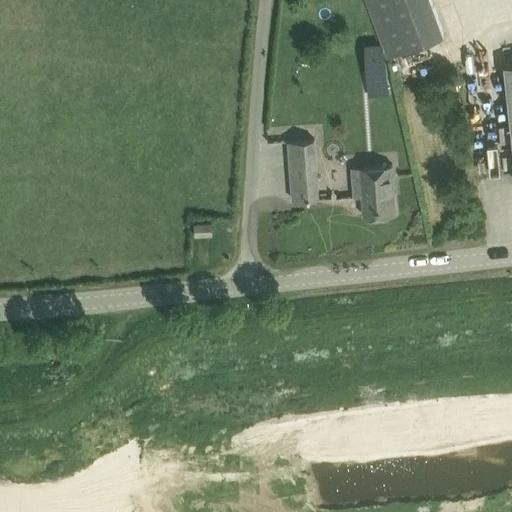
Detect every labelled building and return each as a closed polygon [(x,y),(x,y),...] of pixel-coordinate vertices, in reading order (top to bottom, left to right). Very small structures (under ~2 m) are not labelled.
[(445,34),(432,0),(367,0),(383,42),(386,48),(388,55),(445,34)] [(365,57),(386,56),(386,48),(383,42),(365,42),(365,57)] [(271,174),(288,173),(287,138),(270,139),(271,174)] [(319,197),(315,138),(289,140),(294,199),(319,197)] [(356,195),(363,194),(365,215),(396,213),(396,203),(393,162),(355,165),(356,195)] [(194,232),(197,232),(211,231),(211,221),(193,221),(194,232)]
